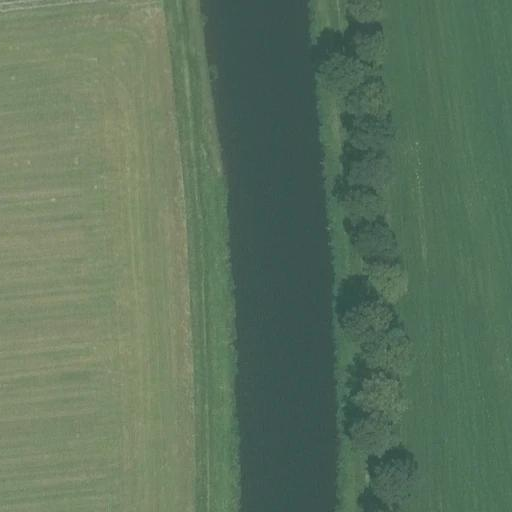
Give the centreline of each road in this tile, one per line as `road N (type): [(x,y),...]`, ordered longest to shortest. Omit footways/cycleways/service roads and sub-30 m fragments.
road 1 (track): [(212,511),(197,189),(173,0)]
road 2 (track): [(360,511),(356,220),(333,0)]
